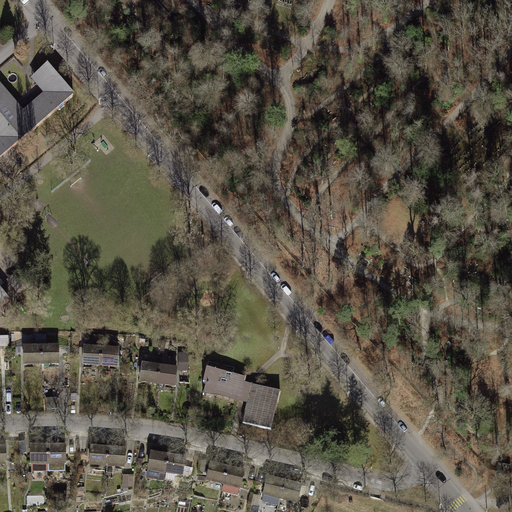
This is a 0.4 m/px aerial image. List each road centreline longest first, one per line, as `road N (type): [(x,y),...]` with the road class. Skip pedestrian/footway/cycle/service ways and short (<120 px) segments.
road 1 (tertiary): [(29,0),(431,467)]
road 2 (residential): [(431,467),(392,484),(147,430),(0,426)]
road 3 (track): [(273,75),(289,94),(292,116),(276,163),(290,212),(434,316),(511,328)]
road 4 (track): [(169,160),(273,75)]
